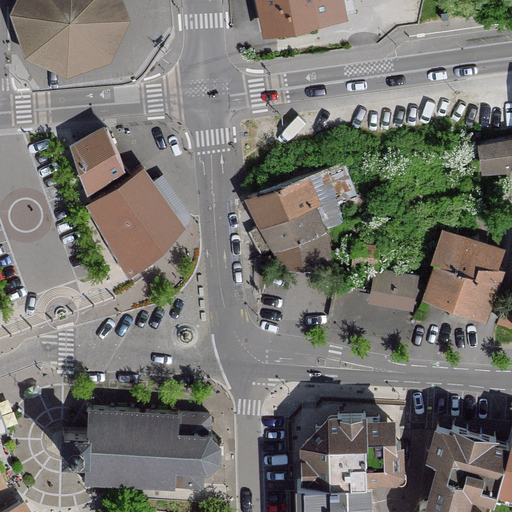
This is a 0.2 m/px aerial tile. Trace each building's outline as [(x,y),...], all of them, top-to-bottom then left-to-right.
[(19,0),(18,3),(12,15),(23,52),(26,60),(69,78),(112,63),(117,51),(131,21),(123,0),(19,0)] [(259,0),(261,6),(266,5),(272,28),(320,18),(319,13),(354,6),(352,0),(259,0)] [(105,127),(77,141),(91,184),(123,164),(105,127)] [(511,134),(482,139),(484,166),(510,165),(511,154),(511,134)] [(145,168),(94,201),(133,264),(181,221),(145,168)] [(315,203),(304,172),(249,192),(264,220),(307,206),(315,203)] [(307,206),(264,220),(254,227),(266,249),(275,244),(313,229),(307,206)] [(313,229),(275,244),(284,261),(301,260),(302,257),(329,263),(321,226),(313,229)] [(502,246),(446,229),(435,259),(429,277),(424,292),(481,311),(499,266),(494,261),(502,246)] [(354,239),(352,261),(375,264),(377,240),(354,239)] [(370,286),(369,296),(393,299),(393,297),(412,300),(416,274),(375,264),(370,286)] [(511,294),(509,294),(501,317),(511,320),(511,294)] [(468,319),(470,311),(453,305),(450,314),(468,319)] [(173,482),(176,482),(177,463),(194,464),(194,467),(197,467),(198,464),(205,464),(208,464),(207,467),(211,467),(211,465),(215,456),(218,457),(220,453),(217,452),(220,443),(224,442),(223,438),(219,439),(212,430),(214,427),(210,424),(210,416),(208,411),(177,408),(177,404),(172,404),(172,407),(155,406),(156,403),(151,402),(151,406),(148,406),(144,405),(140,405),(135,405),(135,401),(131,401),(131,404),(115,403),(116,400),(112,400),(111,403),(93,402),(89,399),(86,402),(90,405),(89,420),(63,419),(63,422),(62,438),(61,453),(61,456),(87,457),(86,473),(83,476),(86,479),(89,476),(107,477),(107,480),(112,480),(112,477),(127,478),(127,481),(132,482),(132,479),(148,480),(148,483),(152,484),(153,480),(169,481),(168,485),(173,485),(173,482)] [(315,444),(317,473),(370,472),(370,464),(397,463),(397,438),(390,431),(389,424),(380,424),(373,416),(346,417),(324,438),(324,443),(315,444)] [(511,433),(507,454),(499,488),(511,489),(511,433)] [(493,511),(499,488),(507,454),(450,440),(437,446),(434,457),(441,469),(447,471),(443,486),(449,487),(442,511),(432,511),(432,510),(430,509),(428,509),(426,511),(425,511),(493,511)] [(0,464),(0,485),(8,483),(0,464)] [(317,473),(302,474),(302,511),(371,511),(370,472),(317,473)] [(0,511),(33,511),(25,499),(0,511)]
